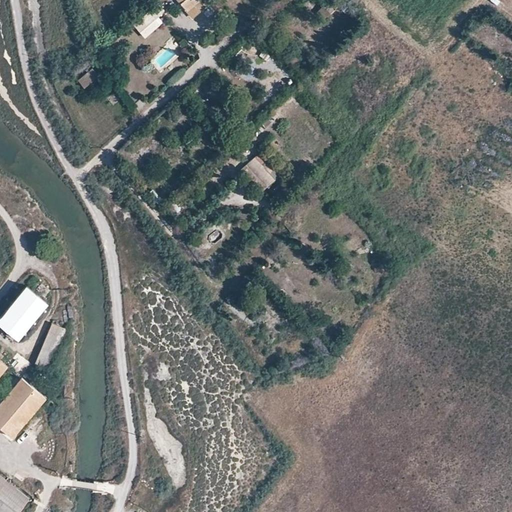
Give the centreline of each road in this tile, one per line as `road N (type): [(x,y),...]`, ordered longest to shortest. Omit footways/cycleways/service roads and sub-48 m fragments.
road 1 (track): [(16,0),(44,112),(114,254),(135,461),(127,488),(100,486)]
road 2 (unknown): [(174,92),(71,165)]
